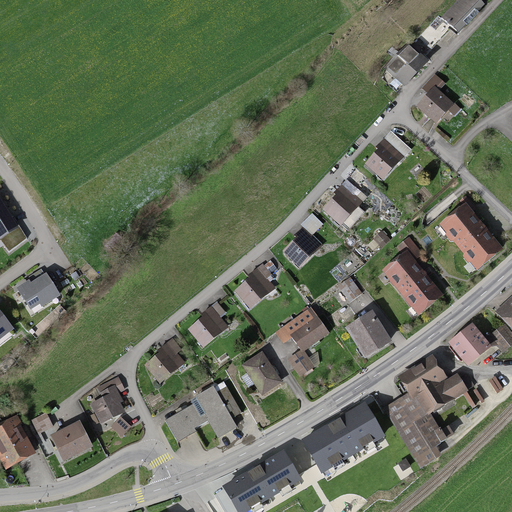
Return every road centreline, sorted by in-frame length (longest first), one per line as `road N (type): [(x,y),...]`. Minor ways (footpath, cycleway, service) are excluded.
road 1 (secondary): [(173,485),(253,450),(362,384),(511,268)]
road 2 (residential): [(122,364),(284,232),(396,112)]
road 3 (tertiary): [(153,452),(135,451),(67,488),(0,497)]
road 4 (residential): [(396,112),(511,217)]
road 5 (residential): [(396,112),(500,0)]
